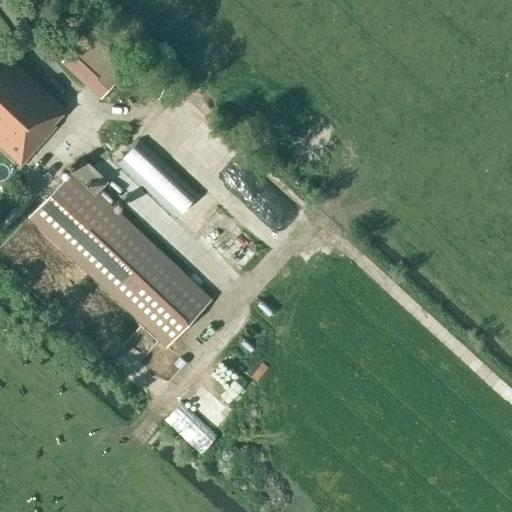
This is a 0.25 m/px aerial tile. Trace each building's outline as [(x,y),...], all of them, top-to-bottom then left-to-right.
[(89,31),(62,60),(100,95),(128,66),(89,31)] [(16,65),(17,64),(8,55),(5,58),(0,53),(0,145),(20,164),(56,126),(53,123),(65,110),(16,65)] [(139,101),(115,126),(123,133),(146,108),(139,101)] [(174,162),(193,181),(235,139),(215,120),(174,162)] [(214,212),(249,162),(231,150),(197,200),(214,212)] [(97,193),(108,181),(83,159),(29,216),(167,345),(210,300),(173,264),(97,193)] [(19,203),(1,210),(7,226),(25,219),(19,203)] [(231,259),(234,269),(250,264),(247,254),(231,259)] [(140,357),(157,339),(140,324),(123,342),(140,357)]
